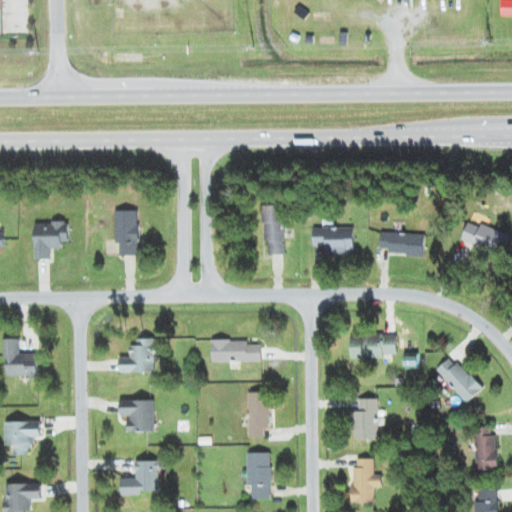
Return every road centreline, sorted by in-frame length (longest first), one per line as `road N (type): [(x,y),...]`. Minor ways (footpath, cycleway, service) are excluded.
road 1 (residential): [(207,293),(408,290),(454,302),(511,349),(4,292),(184,294)]
road 2 (trunk): [(0,139),(511,133)]
road 3 (trunk): [(511,92),(0,96)]
road 4 (residential): [(311,511),(308,291)]
road 5 (residential): [(78,511),(82,296)]
road 6 (residential): [(207,293),(205,137)]
road 7 (residential): [(184,138),(184,294)]
